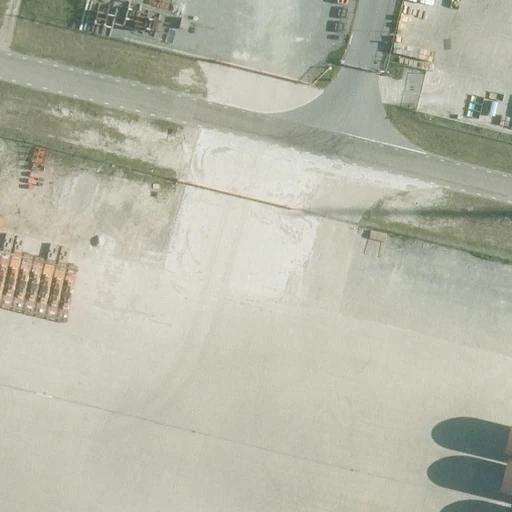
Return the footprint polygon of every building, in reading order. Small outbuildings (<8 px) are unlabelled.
[(0,231),(65,248),(71,224),(72,225),(74,213),(73,213),(79,189),(0,169),(0,231)] [(144,270),(142,294),(163,296),(164,291),(171,291),(172,279),(167,278),(167,272),(144,270)] [(0,511),(5,511),(45,326),(0,316),(0,511)] [(81,331),(44,511),(123,511),(135,455),(140,456),(162,347),(81,331)] [(305,451),(293,511),(396,511),(405,473),(409,473),(413,452),(416,452),(433,368),(332,348),(311,452),(305,451)] [(196,360),(165,511),(220,511),(235,437),(241,438),(254,371),(196,360)] [(511,511),(511,391),(478,385),(453,511),(511,511)]
